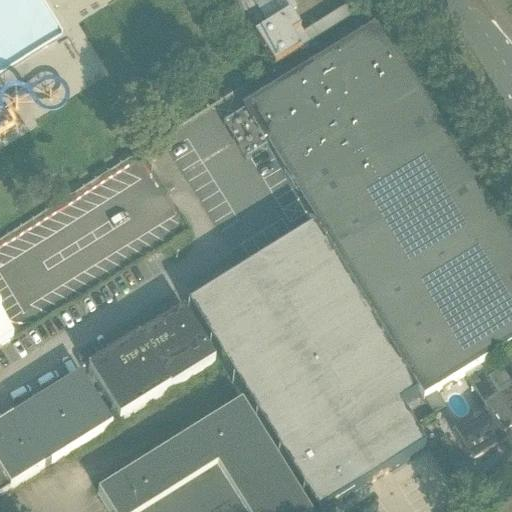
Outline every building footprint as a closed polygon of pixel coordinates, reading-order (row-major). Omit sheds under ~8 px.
[(310,46),(289,14),(268,28),(250,0),(231,0),(274,69),(310,46)] [(424,401),(511,346),(511,244),(379,29),(245,113),(255,130),(266,148),(400,364),(424,401)] [(255,130),(245,113),(223,126),(246,160),(266,148),(255,130)] [(0,271),(30,320),(183,227),(140,157),(19,231),(32,251),(0,269),(0,271)] [(245,274),(186,311),(311,511),(328,511),(371,486),(425,452),(399,410),(417,399),(313,232),(245,274)] [(119,423),(214,364),(183,313),(87,372),(119,423)] [(0,348),(12,341),(0,321),(0,348)] [(507,390),(511,387),(501,370),(486,379),(511,421),(511,398),(511,397),(507,390)] [(0,497),(112,428),(80,377),(0,426),(0,497)] [(511,421),(486,379),(470,389),(481,406),(486,403),(504,433),(511,427),(511,421)] [(307,511),(258,431),(241,405),(97,495),(107,511),(307,511)] [(504,445),(492,425),(485,415),(452,436),(471,466),(504,445)]
